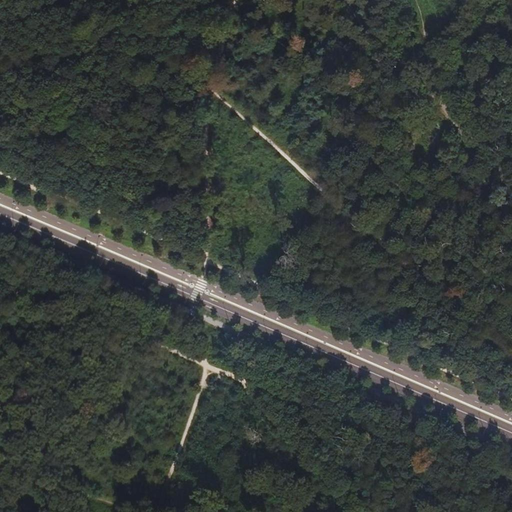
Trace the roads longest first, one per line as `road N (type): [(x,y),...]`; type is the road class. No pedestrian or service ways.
road 1 (unknown): [(0,171),(511,398)]
road 2 (primary): [(511,432),(0,214)]
road 3 (track): [(112,0),(511,354)]
